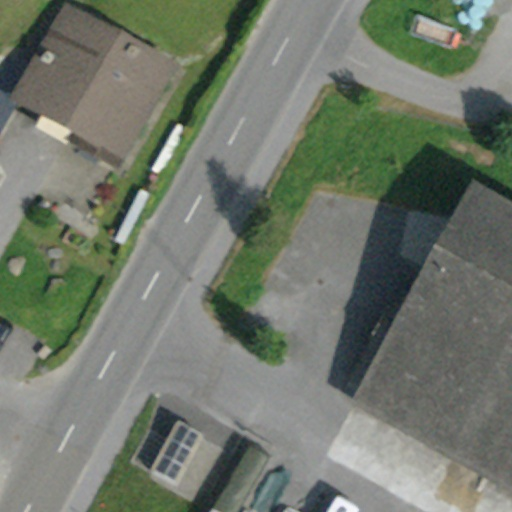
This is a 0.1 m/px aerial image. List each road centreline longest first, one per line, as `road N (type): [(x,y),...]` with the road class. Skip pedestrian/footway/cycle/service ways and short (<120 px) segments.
road 1 (primary): [(293,35),(71,436)]
road 2 (residential): [(293,35),(511,113)]
